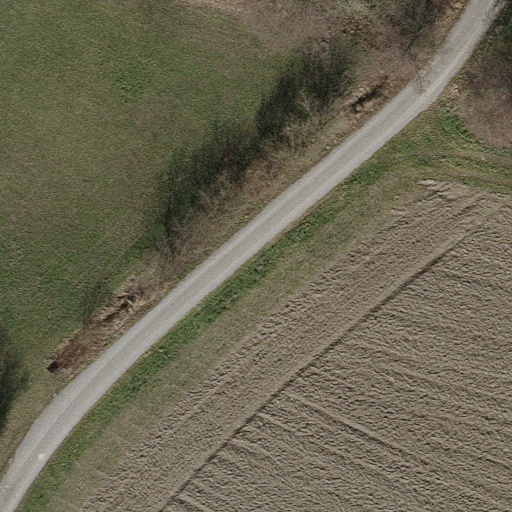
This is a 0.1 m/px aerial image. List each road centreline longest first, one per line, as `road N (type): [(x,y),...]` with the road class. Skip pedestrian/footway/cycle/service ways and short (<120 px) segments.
road 1 (track): [(2,511),(50,428),(444,72),(486,0)]
road 2 (track): [(8,393),(40,337),(126,265),(205,171),(226,40),(139,0)]
